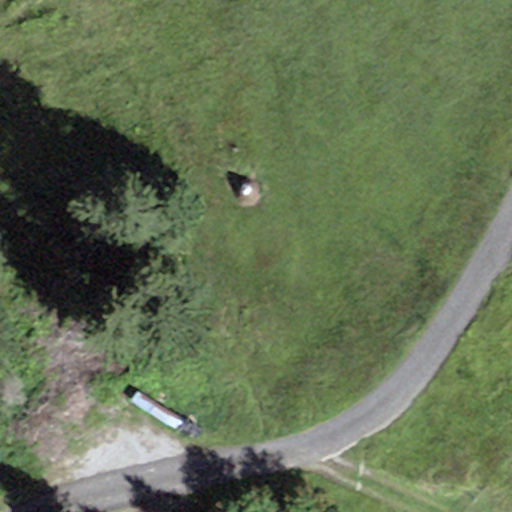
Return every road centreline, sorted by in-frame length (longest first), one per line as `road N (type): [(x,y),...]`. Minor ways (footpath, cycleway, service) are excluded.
road 1 (track): [(123,511),(330,454),(425,397),(511,241)]
road 2 (track): [(330,454),(441,511)]
